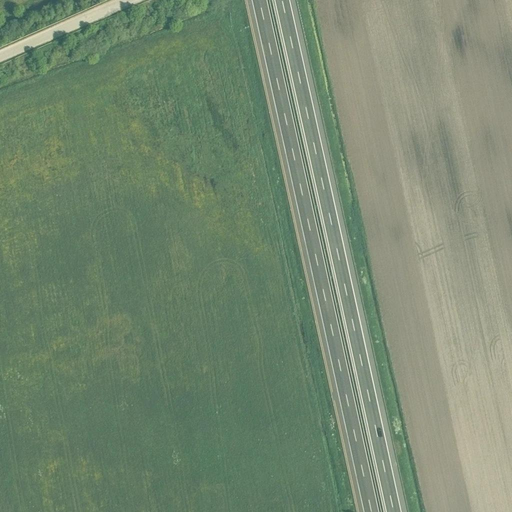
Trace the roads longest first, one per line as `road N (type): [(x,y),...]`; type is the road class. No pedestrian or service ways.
road 1 (motorway): [(258,0),(370,511)]
road 2 (motorway): [(393,511),(281,0)]
road 3 (unclassified): [(140,0),(0,60)]
